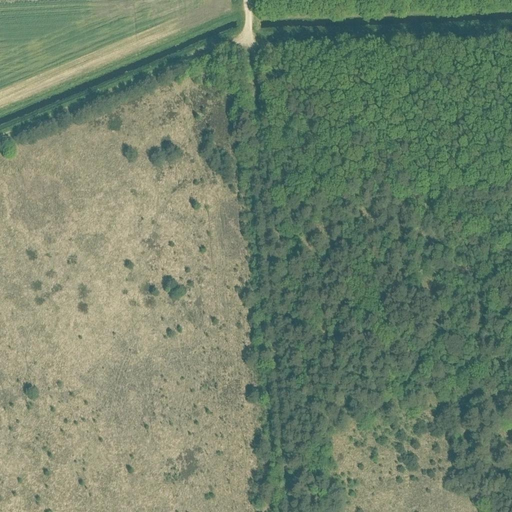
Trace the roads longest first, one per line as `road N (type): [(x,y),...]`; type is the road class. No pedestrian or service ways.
road 1 (track): [(288,511),(258,114)]
road 2 (track): [(0,141),(198,56),(252,45)]
road 3 (track): [(252,45),(511,37)]
